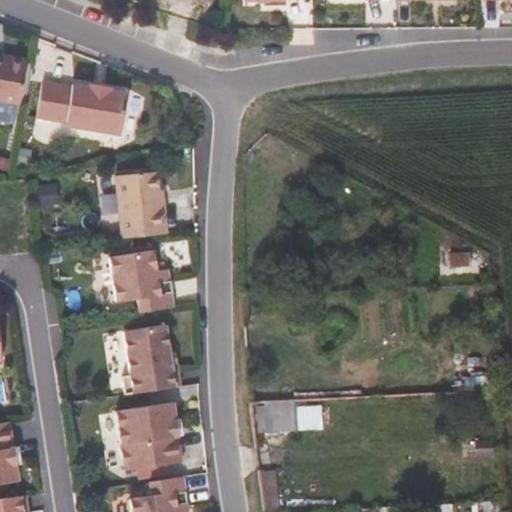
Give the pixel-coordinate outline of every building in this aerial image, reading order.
[(0,96),(22,101),(30,61),(0,54),(0,96)] [(123,133),(131,92),(115,90),(115,87),(94,83),(93,86),(77,82),(76,85),(46,79),(40,114),(69,120),(69,123),(123,133)] [(168,224),(165,194),(160,194),(157,163),(116,166),(120,193),(122,229),(152,226),(168,224)] [(175,298),(170,260),(162,260),(155,261),(154,252),(153,241),(110,246),(115,285),(116,293),(139,291),(140,303),(175,298)] [(174,345),(171,317),(128,323),(134,366),(126,367),(128,386),(165,381),(179,379),(174,345)] [(185,378),(180,345),(174,345),(179,379),(185,378)] [(295,402),(255,403),(256,434),(295,433),(295,402)] [(188,463),(186,444),(178,444),(177,428),(183,427),(180,409),(127,417),(132,449),(136,477),(153,474),(172,472),(189,469),(188,463)] [(16,439),(13,415),(0,416),(0,478),(21,475),(19,456),(11,457),(8,440),(16,439)] [(190,443),(188,427),(183,427),(177,428),(178,444),(186,444),(190,443)] [(24,456),(21,439),(16,439),(8,440),(11,457),(19,456),(24,456)] [(194,507),(189,469),(172,472),(153,474),(155,489),(134,492),(136,511),(183,511),(183,508),(190,508),(194,507)] [(275,471),(259,472),(261,511),(265,511),(278,511),(275,471)] [(27,511),(25,489),(0,492),(0,511),(27,511)]
